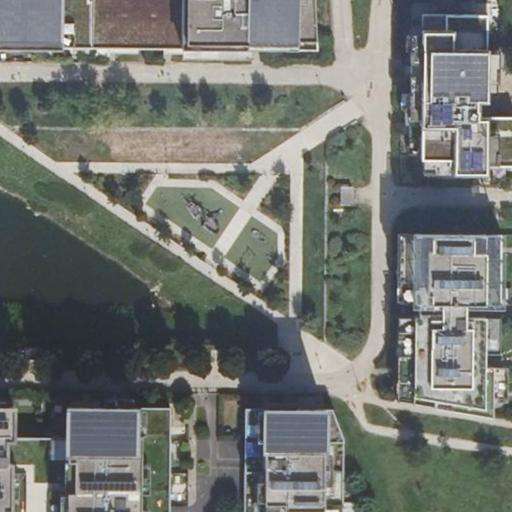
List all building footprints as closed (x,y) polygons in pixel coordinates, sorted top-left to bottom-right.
[(89,0),(0,0),(0,54),(90,54),(89,0)] [(89,0),(90,54),(244,53),(244,44),(268,43),(268,53),(313,52),(309,0),(89,0)] [(431,13),(417,12),(416,156),(449,156),(449,173),(481,173),(481,166),(511,166),(511,116),(474,116),(474,99),(482,98),(482,14),(472,14),(431,13)] [(436,395),(435,403),(493,414),(493,385),(493,361),(484,361),(484,345),(498,345),(498,329),(498,317),(485,316),(485,300),(501,300),(501,284),(501,268),(485,267),(486,243),(486,231),(415,230),(415,239),(415,282),(415,299),(417,299),(416,307),(416,312),(415,312),(414,358),(414,391),(436,395)] [(0,511),(115,511),(116,505),(162,504),(162,488),(161,457),(160,421),(160,404),(120,405),(114,405),(114,421),(102,421),(102,404),(68,404),(58,404),(58,435),(4,435),(3,404),(0,404),(0,511)] [(339,511),(339,438),(327,408),(320,408),(294,407),(288,406),(287,419),(276,418),(277,406),(257,405),(240,404),(240,511),(339,511)]
